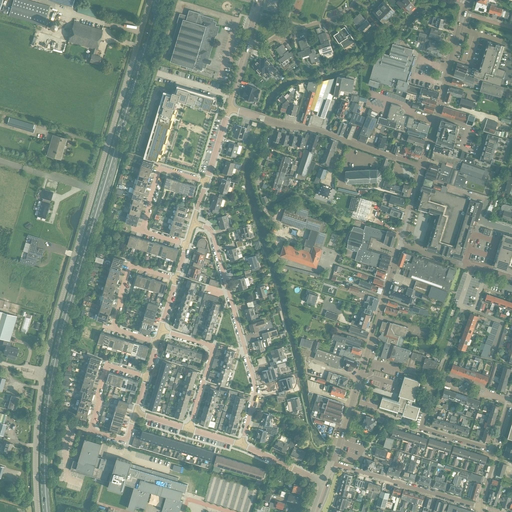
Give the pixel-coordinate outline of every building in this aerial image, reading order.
[(11,0),(3,0),(0,13),(0,19),(34,29),(40,8),(11,0)] [(410,12),(415,7),(408,0),(409,0),(408,0),(402,0),(401,1),(399,0),(398,0),(396,2),(401,8),(403,5),(410,12)] [(378,6),(388,17),(394,12),(384,1),(378,6)] [(487,4),(476,1),(474,9),(483,12),(485,8),(486,8),(486,7),(489,8),(490,5),(487,4)] [(490,5),(489,8),(488,12),(500,16),(502,9),(496,7),(496,4),(491,3),(490,5)] [(96,18),(98,11),(79,5),(77,12),(96,18)] [(388,17),(378,6),(372,12),(383,23),(388,17)] [(177,24),(168,53),(172,54),(170,62),(186,67),(185,69),(190,70),(191,71),(191,70),(200,72),(203,71),(203,68),(205,69),(209,57),(214,39),(214,38),(215,35),(214,35),(215,32),(217,33),(218,30),(219,26),(215,25),(217,22),(214,21),(214,20),(214,19),(206,16),(199,14),(199,13),(189,10),(187,16),(179,14),(176,23),(177,24)] [(511,11),(510,11),(510,13),(506,11),(503,18),(511,20),(511,11)] [(361,32),(370,24),(369,23),(366,20),(366,19),(365,20),(365,19),(359,13),(352,20),(356,24),(358,23),(361,26),(358,29),(361,32)] [(431,25),(442,28),(445,20),(433,17),(431,25)] [(98,64),(101,57),(94,55),(96,50),(97,50),(102,30),(74,22),(68,41),(92,49),(91,54),(90,54),(88,58),(90,59),(89,61),(98,64)] [(338,31),(338,32),(333,36),(339,43),(340,43),(344,48),(354,42),(352,40),(353,39),(350,34),(349,34),(344,27),(338,31)] [(439,38),(441,31),(431,28),(431,30),(429,29),(428,31),(430,32),(429,35),(439,38)] [(321,45),(317,46),(319,50),(320,54),(332,50),(331,46),(329,40),(328,41),(325,32),(318,35),(321,45)] [(419,36),(417,42),(424,44),(422,51),(424,52),(424,55),(428,56),(429,53),(430,53),(431,50),(436,51),(437,50),(437,48),(437,47),(438,43),(433,42),(433,41),(425,38),(419,36)] [(299,57),(301,56),(302,57),(309,55),(312,63),(319,61),(316,55),(316,54),(314,49),(311,49),(312,53),(311,53),(309,49),(305,39),(298,41),(302,51),(297,52),(299,57)] [(374,64),(368,84),(378,87),(379,82),(394,86),(393,87),(397,89),(409,93),(409,91),(419,94),(421,88),(416,86),(411,85),(408,84),(409,83),(407,83),(415,56),(411,55),(413,50),(405,47),(399,46),(400,43),(401,40),(397,39),(396,42),(394,41),(393,44),(392,44),(389,55),(383,53),(374,64)] [(467,75),(475,78),(500,86),(501,85),(505,71),(505,70),(498,68),(505,46),(501,45),(488,41),(479,70),(472,68),(472,69),(471,69),(469,75),(467,75)] [(281,64),(282,63),(284,66),(289,62),(287,59),(291,56),(292,57),(294,56),(293,50),(289,53),(287,51),(287,52),(282,45),(276,49),(282,57),(278,60),(281,64)] [(258,61),(257,61),(253,65),(254,67),(257,70),(257,71),(258,72),(259,73),(261,74),(262,75),(265,72),(268,77),(275,70),(272,66),(272,65),(264,57),(261,61),(260,61),(259,63),(258,62),(258,61)] [(457,63),(456,70),(465,73),(465,74),(467,75),(469,75),(471,69),(468,68),(468,67),(459,64),(457,63)] [(456,70),(453,76),(473,83),(481,86),(479,91),(501,97),(503,89),(504,87),(500,86),(475,78),(467,75),(465,74),(465,73),(456,70)] [(354,80),(345,78),(342,78),(337,77),(333,96),(338,97),(340,88),(352,91),(354,80)] [(329,80),(318,82),(311,106),(313,107),(312,110),(318,111),(316,115),(325,118),(333,94),(334,79),(329,80)] [(451,83),(456,85),(462,87),(463,86),(464,84),(463,84),(463,83),(462,83),(462,81),(453,79),(451,83)] [(311,106),(318,82),(318,81),(309,82),(308,87),(309,91),(306,101),(304,102),(304,104),(305,106),(301,117),(300,120),(301,120),(300,121),(305,123),(311,106)] [(257,89),(248,86),(245,93),(244,92),(243,97),(244,97),(244,98),(246,99),(246,100),(246,101),(247,102),(249,102),(250,102),(251,101),(251,100),(253,101),(255,97),(257,97),(260,90),(257,89)] [(447,94),(452,95),(465,99),(467,94),(462,93),(463,90),(449,86),(447,94)] [(149,150),(147,158),(152,160),(153,159),(157,160),(159,153),(162,154),(164,149),(163,149),(164,146),(165,143),(166,143),(167,139),(168,135),(167,135),(168,131),(169,128),(170,128),(171,124),(172,120),(171,120),(172,116),(173,113),(175,113),(176,109),(174,108),(174,106),(176,106),(177,101),(173,100),(174,97),(176,96),(179,97),(178,100),(183,101),(184,100),(187,101),(186,104),(194,106),(202,109),(210,111),(212,104),(214,99),(206,96),(198,94),(190,91),(182,89),(179,88),(177,94),(173,92),(172,96),(166,95),(165,98),(163,105),(161,113),(158,121),(156,128),(154,135),(152,143),(149,150)] [(409,93),(436,101),(439,93),(421,88),(419,94),(409,91),(409,93)] [(396,92),(395,93),(403,96),(403,97),(406,98),(417,101),(423,103),(435,106),(436,101),(409,93),(397,89),(396,92)] [(282,95),(279,98),(283,103),(280,111),(285,112),(286,111),(289,103),(289,102),(291,98),(294,94),(295,91),(294,90),(290,93),(289,94),(290,96),(286,99),(282,95)] [(452,95),(447,94),(444,101),(451,103),(455,104),(456,101),(454,100),(454,98),(451,97),(452,95)] [(289,103),(286,111),(288,111),(287,113),(288,113),(289,115),(293,116),(294,115),(295,115),(298,106),(296,105),(293,104),(294,99),(291,98),(289,102),(289,103)] [(459,104),(459,105),(459,106),(471,109),(471,108),(474,109),(476,103),(473,102),(461,99),(459,104)] [(340,105),(336,115),(337,115),(337,116),(337,117),(337,118),(338,118),(340,119),(341,118),(342,118),(342,117),(343,117),(347,108),(344,107),(346,102),(343,101),(341,106),(340,105)] [(391,103),(387,119),(393,121),(400,123),(399,124),(411,128),(413,121),(414,118),(403,115),(403,112),(402,111),(400,110),(401,106),(391,103)] [(433,113),(435,107),(425,104),(424,107),(421,107),(420,109),(433,113)] [(472,126),(475,116),(444,107),(441,115),(466,123),(466,124),(472,126)] [(350,121),(356,124),(361,126),(365,117),(353,112),(350,121)] [(375,127),(375,126),(376,123),(375,123),(377,118),(368,114),(357,139),(366,143),(365,143),(366,144),(368,136),(371,137),(375,128),(375,127)] [(33,132),(36,125),(9,117),(7,125),(33,132)] [(412,134),(413,128),(411,128),(399,124),(400,123),(393,121),(387,119),(383,118),(379,117),(377,123),(395,128),(395,129),(411,134),(412,134)] [(487,119),(484,130),(494,133),(495,130),(498,123),(496,123),(497,122),(487,119)] [(435,142),(436,142),(453,148),(455,141),(454,141),(457,134),(456,133),(457,131),(455,131),(456,124),(441,120),(439,126),(436,136),(437,136),(435,142)] [(339,128),(337,134),(342,136),(344,130),(347,124),(340,121),(339,125),(340,126),(339,128)] [(356,124),(350,121),(344,136),(351,139),(356,126),(355,126),(356,124)] [(411,128),(413,128),(427,132),(429,125),(413,121),(411,128)] [(242,140),(245,130),(249,131),(251,126),(248,125),(247,128),(246,128),(237,125),(233,137),(242,140)] [(375,127),(375,126),(375,127),(375,128),(371,137),(368,136),(366,144),(373,147),(380,130),(375,127)] [(425,138),(427,132),(413,128),(412,134),(411,134),(416,136),(418,137),(419,136),(425,138)] [(284,135),(283,134),(281,134),(281,132),(276,131),(273,140),(279,142),(278,143),(281,144),(284,135)] [(310,146),(308,150),(314,152),(320,136),(313,133),(309,146),(310,146)] [(284,135),(281,144),(286,145),(286,146),(289,147),(289,145),(291,138),(292,136),(284,134),(283,134),(284,135)] [(384,143),(386,136),(379,134),(376,146),(383,148),(383,147),(384,147),(385,143),(384,143)] [(486,139),(497,142),(499,137),(487,134),(486,139)] [(60,159),(66,139),(53,135),(47,155),(60,159)] [(289,145),(294,146),(294,147),(297,148),(297,146),(299,139),(300,137),(292,135),(292,136),(291,138),(289,145)] [(423,146),(425,140),(408,135),(408,137),(402,135),(400,139),(406,141),(406,140),(423,146)] [(299,139),(297,146),(302,147),(302,148),(305,149),(308,138),(300,136),(300,137),(299,139)] [(329,138),(321,162),(320,164),(329,167),(338,141),(329,138)] [(486,139),(484,144),(495,148),(497,148),(499,143),(497,142),(486,139)] [(243,147),(244,144),(238,142),(237,145),(230,142),(226,155),(235,157),(239,145),(243,147)] [(397,155),(398,150),(400,146),(392,144),(390,151),(393,152),(393,154),(397,155)] [(482,150),(483,150),(493,153),(494,153),(495,148),(484,144),(482,150)] [(435,145),(434,150),(448,155),(452,156),(454,151),(435,145)] [(305,149),(298,172),(296,177),(296,178),(304,181),(307,173),(310,164),(312,158),(314,152),(308,150),(305,149)] [(434,150),(431,160),(442,163),(445,164),(446,163),(446,161),(461,166),(463,160),(452,156),(448,155),(434,150)] [(483,150),(481,155),(492,158),(493,153),(483,150)] [(463,158),(474,162),(475,159),(468,157),(469,154),(465,153),(463,158)] [(492,158),(481,155),(479,160),(490,164),(492,158)] [(281,161),(289,163),(293,164),(296,166),(298,161),(294,160),(294,162),(289,160),(290,158),(283,156),(281,161)] [(387,163),(388,159),(384,157),(381,166),(385,168),(385,169),(387,170),(389,164),(387,163)] [(232,176),(234,168),(240,170),(242,163),(234,160),(233,163),(226,161),(223,173),(232,176)] [(447,162),(445,166),(452,168),(452,167),(460,170),(459,171),(480,179),(484,168),(463,160),(461,166),(461,167),(447,162)] [(430,163),(428,170),(450,176),(447,183),(455,186),(458,176),(451,171),(438,167),(439,166),(430,163)] [(320,167),(314,183),(319,185),(321,178),(324,179),(328,170),(320,167)] [(382,176),(383,175),(382,173),(382,172),(381,171),(380,170),(379,170),(377,169),(345,171),(345,175),(344,175),(345,180),(346,180),(346,184),(377,182),(378,182),(379,182),(381,180),(382,178),(382,176)] [(426,172),(425,176),(435,180),(435,179),(447,183),(450,176),(428,170),(428,171),(427,170),(426,172)] [(289,178),(292,179),(293,177),(290,176),(287,176),(286,177),(284,176),(285,174),(278,172),(276,177),(283,179),(283,180),(285,180),(286,179),(289,180),(289,178)] [(458,176),(455,186),(463,188),(466,178),(458,175),(458,176)] [(169,189),(172,179),(167,177),(164,187),(169,189)] [(283,179),(276,177),(275,182),(282,184),(288,186),(289,181),(291,182),(292,179),(289,178),(289,180),(286,179),(285,180),(283,180),(283,179)] [(228,194),(230,187),(233,188),(234,183),(238,184),(239,181),(230,178),(229,181),(222,179),(218,191),(228,194)] [(401,194),(403,188),(391,184),(392,180),(385,178),(382,189),(401,194)] [(423,185),(422,185),(440,191),(441,187),(432,184),(433,180),(425,178),(423,183),(423,185)] [(282,184),(275,182),(273,187),(277,188),(275,193),(279,194),(280,190),(282,184)] [(318,194),(328,197),(332,188),(328,187),(328,186),(326,185),(325,186),(322,184),(319,191),(318,192),(319,192),(318,194)] [(403,188),(401,194),(409,197),(411,187),(408,186),(408,185),(404,184),(403,188)] [(446,192),(441,190),(441,191),(422,185),(415,207),(437,214),(426,248),(462,259),(470,234),(474,220),(478,221),(483,204),(446,192)] [(45,219),(47,212),(50,203),(49,203),(50,200),(53,192),(45,190),(42,198),(43,198),(42,201),(37,216),(40,217),(42,218),(45,219)] [(402,205),(404,199),(384,193),(383,199),(386,200),(387,198),(390,199),(389,203),(393,204),(393,202),(402,205)] [(210,208),(213,209),(212,212),(218,214),(223,199),(227,200),(228,197),(222,195),(221,198),(214,196),(210,208)] [(353,211),(351,217),(366,222),(368,214),(369,215),(371,209),(370,209),(372,202),(360,198),(356,212),(353,211)] [(131,208),(141,211),(142,207),(132,203),(131,208)] [(304,227),(311,229),(308,239),(306,239),(304,245),(305,246),(304,250),(284,244),(281,256),(316,267),(327,234),(323,232),(326,223),(307,216),(310,209),(298,206),(292,204),(291,208),(286,206),(281,222),(303,229),(304,227)] [(177,210),(186,213),(188,208),(178,205),(177,210)] [(381,205),(380,209),(390,212),(389,214),(392,215),(392,216),(396,217),(397,216),(403,218),(404,212),(381,205)] [(504,210),(502,217),(506,219),(506,220),(511,221),(511,205),(510,205),(510,207),(505,205),(505,206),(504,210)] [(229,214),(218,217),(220,224),(219,225),(221,230),(222,230),(223,233),(235,230),(234,226),(233,226),(229,214)] [(138,221),(128,218),(126,223),(136,226),(138,221)] [(384,241),(387,232),(365,225),(364,230),(362,229),(360,228),(358,227),(357,227),(355,227),(353,226),(352,229),(352,231),(351,231),(351,233),(348,232),(347,234),(346,239),(345,241),(348,241),(347,244),(348,244),(347,246),(347,248),(349,249),(351,250),(353,251),(353,250),(355,251),(356,251),(357,251),(355,260),(368,264),(369,264),(376,267),(380,253),(367,250),(371,237),(384,241)] [(240,229),(236,230),(239,240),(242,239),(250,237),(248,226),(239,229),(240,229)] [(181,232),(171,229),(169,234),(179,237),(181,232)] [(387,232),(384,241),(383,244),(392,246),(395,238),(396,233),(387,230),(387,232)] [(498,254),(497,258),(496,258),(495,261),(494,265),(493,267),(494,267),(511,272),(511,236),(503,234),(503,236),(501,240),(501,242),(497,254),(498,254)] [(132,247),(135,237),(130,235),(127,245),(132,247)] [(198,242),(196,246),(198,247),(198,250),(207,253),(208,249),(206,249),(207,245),(208,244),(208,243),(208,242),(207,242),(207,241),(207,240),(206,240),(206,239),(205,239),(204,238),(203,238),(202,238),(202,239),(201,239),(200,239),(199,240),(198,241),(198,242)] [(32,239),(26,260),(25,260),(35,263),(38,256),(41,257),(43,250),(36,248),(38,241),(32,239)] [(231,261),(239,258),(236,248),(228,250),(231,261)] [(207,253),(198,250),(197,252),(195,252),(193,256),(205,260),(205,261),(207,261),(208,259),(205,259),(207,253)] [(409,268),(411,263),(413,256),(411,255),(402,252),(397,265),(405,268),(405,267),(409,268)] [(387,270),(391,257),(389,256),(380,253),(376,267),(387,270)] [(193,264),(203,267),(205,261),(205,260),(193,256),(192,261),(194,261),(193,264)] [(256,256),(248,258),(251,269),(252,268),(252,271),(259,269),(257,259),(256,256)] [(411,263),(409,268),(410,269),(411,268),(443,280),(444,277),(448,268),(413,256),(411,263)] [(203,267),(193,264),(192,266),(190,266),(189,271),(200,274),(200,275),(203,276),(203,274),(201,273),(203,267)] [(384,279),(386,273),(369,266),(369,267),(362,264),(361,266),(368,269),(368,270),(372,271),(372,270),(375,271),(374,272),(376,273),(375,276),(384,279)] [(416,280),(447,291),(448,291),(451,283),(418,271),(418,272),(410,269),(409,268),(405,267),(405,268),(403,276),(416,280)] [(444,277),(452,281),(456,270),(449,268),(448,268),(444,277)] [(198,281),(200,275),(200,274),(189,271),(188,275),(190,276),(189,278),(198,281)] [(139,286),(142,276),(137,275),(134,285),(139,286)] [(244,277),(236,280),(239,290),(247,288),(247,286),(250,285),(248,278),(245,279),(244,277)] [(368,283),(360,280),(354,278),(353,280),(359,282),(358,285),(381,294),(382,288),(381,288),(368,283)] [(370,280),(368,283),(381,288),(383,281),(374,278),(373,281),(372,280),(370,280)] [(185,286),(194,289),(196,289),(198,284),(187,280),(185,286)] [(443,301),(447,291),(416,280),(413,289),(437,299),(443,301)] [(162,282),(159,292),(163,294),(167,284),(162,282)] [(390,288),(405,294),(407,288),(405,287),(405,288),(398,286),(398,285),(391,283),(390,288)] [(259,298),(267,296),(264,285),(256,288),(259,298)] [(183,292),(192,294),(195,295),(196,293),(193,292),(194,289),(185,286),(183,292)] [(407,288),(405,294),(414,297),(416,290),(408,287),(407,288)] [(405,294),(390,288),(386,297),(391,298),(396,300),(398,294),(404,297),(405,297),(404,298),(408,299),(407,302),(411,304),(414,297),(405,294)] [(309,291),(305,302),(315,305),(318,295),(309,291)] [(435,304),(437,299),(416,291),(414,296),(435,304)] [(182,298),(190,300),(193,301),(194,299),(191,298),(192,294),(183,292),(182,298)] [(398,294),(396,300),(411,305),(411,304),(407,302),(408,299),(404,298),(405,297),(404,297),(398,294)] [(492,302),(494,297),(487,294),(485,300),(484,302),(488,303),(489,301),(492,302)] [(367,308),(372,309),(373,310),(375,310),(379,299),(368,296),(366,302),(365,301),(363,305),(367,307),(367,308)] [(494,297),(492,302),(496,303),(495,305),(498,307),(501,299),(494,297)] [(180,303),(189,306),(190,300),(182,298),(180,303)] [(506,307),(508,301),(501,299),(498,307),(502,308),(503,305),(506,307)] [(409,311),(410,308),(399,305),(400,304),(388,300),(387,304),(399,308),(400,308),(399,311),(407,314),(407,313),(413,315),(414,313),(409,311)] [(210,308),(219,311),(221,305),(212,302),(210,308)] [(178,309),(187,312),(187,311),(190,312),(190,310),(188,309),(189,306),(180,303),(178,309)] [(430,311),(438,314),(440,309),(432,305),(430,311)] [(384,312),(396,316),(398,310),(386,306),(384,312)] [(410,308),(409,311),(428,317),(429,314),(427,314),(428,311),(412,306),(412,308),(410,308)] [(247,320),(256,318),(258,317),(257,314),(255,315),(253,307),(244,309),(247,320)] [(364,307),(362,312),(370,315),(371,315),(372,312),(373,312),(373,310),(372,309),(367,308),(364,307)] [(209,314),(217,316),(219,311),(210,308),(209,314)] [(177,315),(185,318),(187,312),(178,309),(177,315)] [(324,317),(332,319),(336,321),(338,315),(326,310),(324,317)] [(357,315),(356,318),(368,321),(370,315),(362,312),(358,311),(357,315)] [(3,312),(0,320),(0,338),(9,341),(17,316),(3,312)] [(470,313),(468,319),(476,322),(478,316),(470,313)] [(207,320),(216,322),(217,316),(209,314),(207,320)] [(175,321),(183,323),(184,323),(186,324),(187,322),(184,321),(185,318),(177,315),(175,321)] [(368,321),(356,318),(355,321),(352,320),(351,323),(357,325),(366,328),(368,321)] [(468,319),(466,325),(474,328),(476,329),(478,323),(476,322),(468,319)] [(205,325),(214,328),(216,322),(207,320),(205,325)] [(258,327),(265,325),(264,320),(249,325),(251,333),(253,332),(253,334),(258,333),(258,331),(259,330),(258,327)] [(183,323),(175,321),(173,327),(182,329),(183,323)] [(381,332),(381,335),(380,335),(379,336),(378,337),(385,342),(380,357),(402,363),(403,359),(407,360),(410,349),(401,347),(404,337),(405,337),(408,327),(387,321),(387,322),(382,321),(379,331),(381,332)] [(204,331),(212,334),(214,328),(205,325),(204,331)] [(464,330),(471,333),(474,328),(466,325),(464,330)] [(349,332),(363,337),(367,338),(369,333),(350,326),(349,332)] [(151,330),(141,327),(140,332),(150,335),(151,330)] [(462,336),(469,339),(471,333),(464,330),(462,336)] [(212,334),(204,331),(202,337),(211,340),(212,334)] [(103,344),(106,334),(101,333),(98,342),(103,344)] [(333,333),(331,338),(345,342),(345,341),(360,346),(362,340),(347,335),(346,338),(339,336),(340,335),(333,333)] [(460,342),(467,344),(469,339),(462,336),(460,342)] [(310,348),(312,341),(302,338),(299,345),(310,348)] [(257,352),(265,350),(262,339),(254,342),(257,352)] [(18,349),(7,346),(9,341),(3,340),(1,347),(5,348),(3,353),(16,357),(18,349)] [(340,368),(343,357),(318,349),(321,342),(316,341),(313,352),(316,353),(314,358),(329,363),(328,365),(338,368),(338,367),(340,368)] [(336,341),(335,346),(360,354),(362,349),(359,348),(353,346),(336,341)] [(467,344),(460,342),(458,347),(465,350),(467,344)] [(171,353),(174,345),(168,343),(166,352),(171,353)] [(174,345),(171,353),(177,355),(180,347),(180,346),(174,345)] [(183,357),(186,348),(180,346),(180,347),(177,355),(183,357)] [(335,346),(333,353),(343,356),(343,355),(353,358),(357,360),(360,361),(362,355),(360,354),(335,346)] [(271,351),(272,354),(274,361),(277,360),(285,358),(284,356),(282,347),(271,351)] [(186,348),(183,357),(189,358),(191,350),(186,348)] [(225,355),(234,358),(236,352),(227,349),(225,355)] [(191,350),(189,358),(194,360),(197,351),(191,350)] [(197,351),(194,360),(200,362),(203,353),(197,351)] [(412,352),(410,358),(424,362),(422,366),(428,368),(430,362),(431,360),(425,358),(425,356),(412,352)] [(224,361),(232,364),(234,358),(225,355),(224,361)] [(87,361),(90,362),(100,365),(101,360),(91,357),(88,356),(87,361)] [(344,358),(343,357),(340,368),(342,366),(345,367),(344,368),(350,370),(351,368),(352,369),(353,367),(354,367),(357,361),(345,357),(344,358)] [(430,362),(428,368),(435,370),(437,362),(431,360),(430,362)] [(161,367),(169,370),(171,364),(163,361),(161,367)] [(222,367),(231,369),(232,364),(224,361),(222,367)] [(451,371),(456,373),(459,366),(456,365),(457,362),(454,361),(453,364),(451,371)] [(268,370),(262,371),(262,372),(263,372),(265,378),(264,378),(265,382),(277,379),(276,378),(274,369),(278,367),(283,366),(282,363),(277,365),(277,364),(268,367),(269,370),(268,370)] [(462,375),(465,368),(462,367),(463,364),(460,363),(459,366),(456,373),(462,375)] [(468,377),(470,370),(468,369),(469,367),(465,366),(465,368),(462,375),(468,377)] [(159,373),(167,376),(169,370),(161,367),(159,373)] [(220,372),(229,375),(231,369),(222,367),(220,372)] [(187,375),(196,378),(198,372),(189,369),(187,375)] [(474,379),(476,372),(473,371),(473,369),(471,369),(471,370),(470,370),(468,377),(474,379)] [(483,371),(482,374),(480,381),(486,383),(488,376),(485,375),(486,372),(483,371)] [(218,378),(227,381),(229,375),(220,372),(218,378)] [(326,381),(337,384),(345,387),(345,386),(346,386),(347,383),(346,383),(348,378),(328,372),(326,381)] [(476,372),(474,379),(480,381),(482,374),(476,372)] [(112,384),(114,374),(109,373),(106,382),(112,384)] [(157,379),(165,382),(167,376),(159,373),(157,379)] [(185,381),(194,384),(196,378),(187,375),(185,381)] [(382,396),(379,406),(394,411),(397,412),(398,410),(403,411),(402,413),(397,414),(396,414),(395,417),(396,417),(401,419),(402,414),(412,417),(416,419),(419,409),(420,406),(411,404),(412,400),(414,400),(420,380),(404,376),(398,394),(398,395),(400,396),(398,401),(391,398),(382,396)] [(285,390),(293,387),(290,377),(282,379),(285,390)] [(508,380),(499,377),(498,380),(500,381),(499,383),(506,385),(508,380)] [(227,381),(218,378),(217,384),(225,387),(227,381)] [(155,385),(164,387),(165,382),(157,379),(155,385)] [(81,380),(79,385),(82,386),(92,389),(94,384),(84,381),(81,380)] [(131,390),(130,391),(135,393),(136,391),(139,381),(134,380),(131,390)] [(184,387),(192,389),(194,384),(185,381),(184,387)] [(154,391),(162,393),(164,387),(155,385),(154,391)] [(328,392),(343,397),(343,396),(345,396),(346,392),(345,391),(345,390),(330,385),(328,392)] [(182,393),(190,395),(192,389),(184,387),(182,393)] [(208,394),(217,397),(218,393),(219,394),(221,393),(221,391),(227,392),(228,389),(220,387),(219,391),(210,388),(208,394)] [(447,401),(450,391),(444,389),(442,396),(441,399),(447,401)] [(230,390),(229,393),(235,394),(233,399),(236,399),(235,400),(235,402),(243,404),(245,398),(242,397),(243,394),(239,393),(238,396),(237,396),(238,392),(230,390)] [(152,397),(160,399),(162,393),(154,391),(152,397)] [(450,391),(447,401),(448,398),(454,400),(456,393),(450,391)] [(180,399),(189,401),(190,395),(182,393),(180,399)] [(279,395),(276,396),(278,402),(282,402),(286,401),(286,399),(290,398),(293,411),(293,412),(294,413),(295,414),(296,414),(297,413),(297,412),(297,411),(297,410),(301,409),(299,397),(293,398),(292,393),(285,394),(279,395)] [(456,393),(454,400),(459,402),(462,395),(456,393)] [(207,400),(215,403),(217,397),(208,394),(207,400)] [(11,395),(10,399),(9,404),(5,403),(4,406),(8,407),(8,408),(15,410),(19,397),(11,395)] [(314,404),(312,409),(341,418),(342,413),(341,413),(342,408),(341,408),(343,403),(341,402),(317,395),(316,400),(314,404)] [(462,395),(459,402),(460,402),(459,405),(464,407),(468,397),(462,395)] [(150,403),(158,405),(160,399),(152,397),(150,403)] [(468,397),(464,407),(465,407),(465,404),(471,406),(473,399),(468,397)] [(178,405),(187,407),(189,401),(180,399),(178,405)] [(477,408),(479,401),(473,399),(471,406),(477,408)] [(205,406),(214,409),(215,403),(207,400),(205,406)] [(233,408),(242,410),(243,404),(235,402),(233,408)] [(158,405),(150,403),(148,409),(156,411),(158,405)] [(176,411),(185,413),(187,407),(178,405),(176,411)] [(203,412),(212,414),(214,409),(205,406),(203,412)] [(232,414),(240,416),(242,410),(233,408),(232,414)] [(489,417),(495,418),(497,413),(483,409),(483,411),(490,413),(489,417)] [(88,413),(78,410),(76,415),(86,418),(88,413)] [(185,413),(176,411),(175,417),(183,419),(185,413)] [(201,418),(210,420),(212,414),(203,412),(201,418)] [(319,412),(317,418),(332,422),(331,425),(334,427),(335,424),(336,424),(340,425),(342,420),(340,419),(319,412)] [(438,426),(442,413),(440,412),(438,416),(437,419),(434,418),(432,424),(438,426)] [(266,428),(272,430),(277,431),(278,427),(272,426),(273,422),(270,421),(272,415),(263,413),(260,424),(267,426),(266,428)] [(230,420),(238,422),(240,416),(232,414),(230,420)] [(446,422),(444,428),(450,430),(454,416),(451,415),(449,423),(446,422)] [(375,425),(376,421),(373,420),(374,418),(366,416),(365,418),(364,418),(362,426),(368,428),(368,429),(371,430),(372,429),(373,429),(374,424),(375,425)] [(210,420),(201,418),(200,424),(208,427),(210,420)] [(228,426),(237,428),(238,422),(230,420),(228,426)] [(237,428),(228,426),(227,432),(235,434),(237,428)] [(272,430),(266,428),(265,431),(258,429),(255,440),(264,442),(267,434),(270,435),(272,430)] [(390,438),(393,439),(394,436),(397,437),(399,430),(393,429),(391,436),(391,435),(390,438)] [(141,435),(140,439),(141,440),(140,442),(140,444),(145,445),(148,433),(142,431),(141,435)] [(152,443),(154,434),(148,433),(145,445),(146,441),(152,443)] [(158,445),(160,436),(154,434),(152,443),(158,445)] [(164,446),(166,438),(160,436),(158,445),(164,446)] [(393,439),(390,438),(386,437),(383,446),(391,448),(393,439)] [(170,448),(172,440),(166,438),(164,446),(170,448)] [(276,438),(273,442),(275,443),(273,447),(285,453),(288,446),(291,447),(293,442),(290,440),(289,444),(278,439),(276,438)] [(73,461),(70,470),(106,481),(108,475),(109,471),(99,468),(102,458),(98,457),(102,444),(85,439),(78,462),(73,461)] [(176,450),(178,442),(172,440),(170,448),(176,450)] [(0,450),(3,451),(9,453),(12,444),(6,442),(4,442),(3,446),(1,446),(0,450)] [(182,452),(184,443),(178,442),(176,450),(182,452)] [(293,448),(290,455),(292,456),(301,460),(303,456),(305,452),(294,447),(296,443),(293,442),(291,447),(293,448)] [(188,453),(190,445),(184,443),(182,452),(188,453)] [(193,455),(196,447),(190,445),(188,453),(193,455)] [(199,457),(202,449),(196,447),(193,455),(199,457)] [(385,459),(387,451),(376,448),(374,455),(385,459)] [(199,457),(205,459),(208,450),(202,449),(199,457)] [(208,450),(205,459),(212,461),(214,452),(208,450)] [(397,458),(392,476),(398,477),(400,470),(398,469),(402,452),(400,451),(398,458),(397,458)] [(265,469),(220,456),(217,455),(214,465),(218,466),(218,465),(262,478),(265,469)] [(408,480),(413,462),(414,456),(412,455),(407,472),(404,471),(402,478),(408,480)] [(389,466),(387,474),(392,476),(397,458),(398,457),(395,456),(392,465),(392,467),(389,466)] [(102,458),(99,468),(109,471),(108,475),(106,481),(110,482),(108,488),(123,492),(125,484),(133,486),(134,487),(129,504),(128,508),(135,510),(136,508),(137,505),(145,508),(150,491),(166,496),(162,510),(167,511),(179,511),(182,501),(181,500),(183,491),(185,492),(186,490),(187,485),(177,482),(178,478),(151,470),(150,469),(131,464),(132,462),(117,458),(116,462),(102,458)] [(366,459),(364,464),(380,468),(380,466),(376,465),(376,464),(374,464),(374,461),(366,459)] [(413,462),(408,480),(413,482),(416,474),(413,473),(416,462),(413,462)] [(429,466),(423,484),(429,486),(431,479),(427,478),(429,471),(430,471),(432,463),(430,462),(429,466)] [(503,477),(506,465),(500,463),(496,475),(503,477)] [(364,464),(363,469),(371,472),(372,469),(376,470),(379,471),(380,468),(364,464)] [(423,484),(429,466),(426,465),(423,476),(420,475),(417,483),(423,484)] [(454,493),(461,470),(460,470),(458,469),(458,471),(456,470),(453,483),(454,483),(454,485),(450,484),(448,492),(454,493)] [(461,470),(454,493),(460,495),(462,488),(459,487),(462,477),(467,478),(468,475),(469,472),(461,470)] [(468,475),(467,478),(466,480),(468,481),(469,479),(469,481),(475,482),(474,486),(471,485),(469,492),(472,493),(470,498),(475,500),(480,484),(482,476),(469,472),(468,475)] [(341,482),(350,485),(352,476),(344,473),(341,482)] [(438,489),(443,475),(441,474),(439,481),(435,480),(433,487),(438,489)] [(363,488),(365,481),(357,479),(355,485),(363,488)] [(495,492),(491,504),(496,505),(500,491),(500,490),(502,482),(498,481),(497,486),(495,492)] [(350,485),(341,482),(340,487),(354,491),(355,488),(352,487),(352,488),(349,487),(350,485)] [(369,482),(366,492),(369,493),(368,497),(371,498),(375,484),(369,482)] [(291,483),(290,486),(289,490),(300,493),(302,486),(294,483),(294,484),(291,483)] [(375,484),(371,498),(374,499),(376,491),(379,492),(381,486),(375,484)] [(354,494),(355,491),(354,491),(340,487),(338,493),(347,496),(348,492),(350,493),(354,494)] [(397,497),(393,510),(392,510),(391,511),(394,511),(401,490),(394,488),(392,495),(397,497)] [(279,492),(278,495),(284,497),(284,496),(288,497),(287,500),(297,503),(297,502),(298,502),(299,499),(298,498),(299,495),(289,492),(289,494),(286,493),(286,492),(279,489),(279,492)] [(358,494),(356,501),(361,502),(363,495),(365,490),(361,489),(360,494),(358,494)] [(376,507),(380,508),(384,509),(386,510),(386,508),(385,507),(391,508),(393,503),(387,501),(389,493),(381,490),(376,507)] [(406,500),(408,492),(403,491),(401,498),(404,499),(404,501),(403,501),(402,507),(401,507),(399,511),(403,511),(404,507),(406,502),(405,502),(405,501),(406,501),(407,500),(406,500)] [(491,504),(495,492),(492,491),(491,491),(490,494),(490,493),(487,503),(491,504)] [(411,501),(414,494),(408,492),(406,500),(407,500),(406,501),(405,501),(405,502),(406,502),(404,507),(406,508),(407,502),(408,500),(411,501)] [(424,497),(419,495),(417,503),(416,503),(416,504),(417,504),(416,505),(417,506),(418,505),(418,503),(422,504),(424,497)] [(339,497),(336,507),(343,510),(344,507),(347,508),(349,501),(351,501),(351,500),(346,498),(346,499),(339,497)] [(431,499),(426,497),(424,506),(423,511),(427,511),(429,508),(431,499)] [(502,507),(507,508),(509,502),(510,499),(504,497),(502,507)] [(274,503),(273,502),(270,502),(269,506),(275,508),(275,507),(282,509),(284,503),(275,500),(274,503)] [(444,511),(447,504),(437,500),(433,511),(444,511)]
